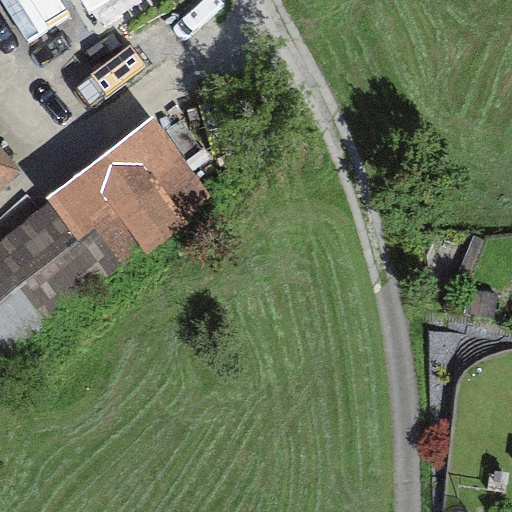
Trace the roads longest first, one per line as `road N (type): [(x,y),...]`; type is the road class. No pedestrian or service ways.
road 1 (track): [(267,0),(336,133),(393,292),(408,379),(411,511)]
road 2 (track): [(0,225),(272,9)]
